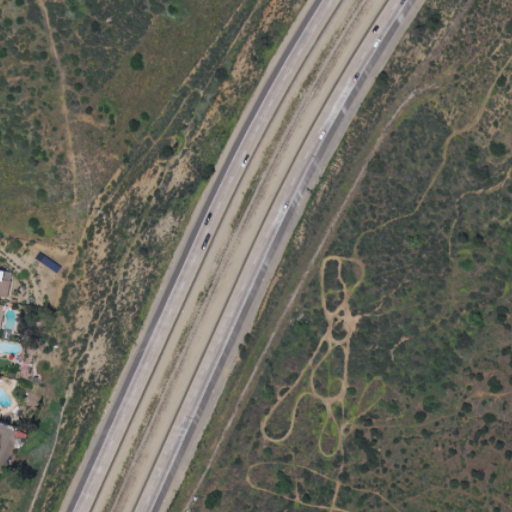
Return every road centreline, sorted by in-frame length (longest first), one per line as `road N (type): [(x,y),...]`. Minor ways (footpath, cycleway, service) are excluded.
road 1 (motorway): [(134,511),(237,283),(395,0)]
road 2 (motorway): [(330,0),(203,224),(81,511)]
